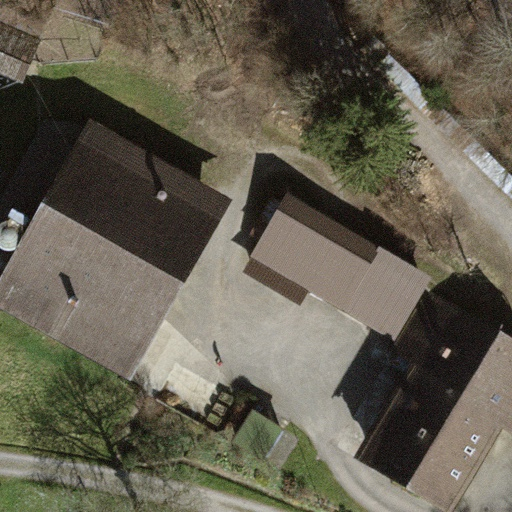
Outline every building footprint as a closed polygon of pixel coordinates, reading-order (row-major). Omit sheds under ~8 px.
[(36,45),(0,29),(0,28),(0,61),(24,72),(36,45)] [(86,148),(99,126),(49,127),(0,215),(0,249),(0,250),(1,248),(0,247),(0,226),(4,224),(10,222),(16,223),(21,226),(25,230),(26,236),(25,242),(22,247),(18,251),(12,252),(6,251),(5,253),(22,262),(86,148)] [(22,262),(2,297),(42,320),(55,298),(140,346),(212,219),(86,148),(22,262)] [(377,250),(290,200),(266,242),(352,292),(373,257),(377,250)] [(428,291),(373,257),(352,292),(410,325),(423,302),(422,301),(428,291)] [(430,369),(371,466),(445,510),(500,419),(511,398),(511,340),(428,291),(422,301),(423,302),(410,325),(396,348),(430,369)] [(511,398),(500,419),(511,426),(511,398)] [(285,429),(253,408),(232,441),(265,462),(285,429)]
